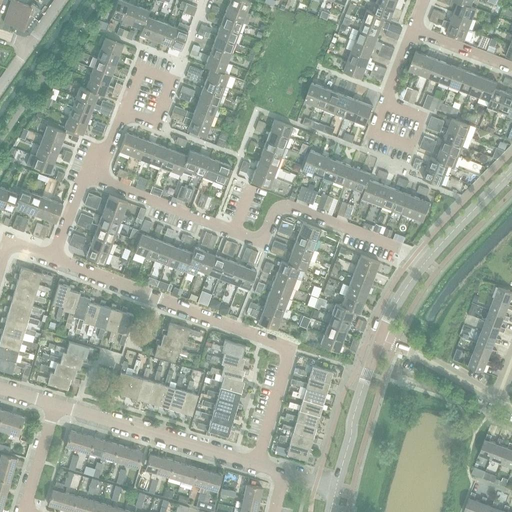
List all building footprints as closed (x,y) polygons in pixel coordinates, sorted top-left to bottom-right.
[(18,26),(19,23),(25,27),(39,8),(31,2),(29,5),(14,0),(10,0),(3,21),(23,28),(18,26)] [(124,14),(128,2),(124,0),(117,0),(111,17),(121,21),(124,14)] [(229,0),(228,4),(247,11),(250,1),(246,0),(229,0)] [(395,8),(398,0),(376,0),(376,1),(395,8)] [(477,8),(471,6),(458,1),(454,0),(451,0),(450,4),(449,5),(456,8),(454,11),(466,16),(473,18),(477,8)] [(385,17),(391,19),(395,8),(376,1),(373,11),(372,11),(385,16),(385,17)] [(131,25),(138,6),(128,2),(124,14),(121,21),(131,25)] [(186,3),(183,11),(194,15),(197,6),(186,3)] [(243,22),(247,11),(228,4),(224,15),(243,22)] [(148,15),(150,10),(138,6),(131,25),(141,28),(142,29),(147,15),(148,15)] [(367,10),(363,20),(381,26),(388,29),(390,23),(391,22),(384,20),(385,17),(385,16),(372,11),(373,11),(367,9),(367,10)] [(432,14),(444,19),(446,13),(434,9),(432,14)] [(469,28),(473,18),(466,16),(454,11),(450,21),(469,28)] [(442,25),(444,19),(432,14),(429,20),(435,22),(442,25)] [(141,28),(139,33),(150,38),(157,19),(148,15),(147,15),(142,29),(141,28)] [(239,32),(243,22),(224,15),(221,25),(239,32)] [(345,17),(342,23),(349,26),(352,20),(345,17)] [(160,41),(167,23),(157,19),(150,38),(160,41)] [(450,21),(444,19),(442,25),(441,26),(448,28),(446,32),(465,39),(469,28),(450,21)] [(378,37),(381,27),(363,20),(359,29),(378,37)] [(170,45),(177,26),(167,23),(160,41),(170,45)] [(388,29),(400,34),(403,28),(390,23),(388,29)] [(235,42),(239,32),(221,25),(217,35),(235,42)] [(177,26),(170,45),(180,49),(187,30),(177,26)] [(380,49),(383,44),(383,43),(376,40),(378,37),(359,29),(355,40),(374,47),(380,49)] [(398,39),(400,34),(388,29),(386,35),(398,39)] [(231,52),(235,42),(217,35),(213,45),(231,52)] [(478,46),(485,49),(490,37),(482,35),(478,46)] [(101,47),(119,54),(123,44),(105,36),(101,47)] [(370,57),(374,47),(355,40),(352,50),(370,57)] [(380,49),(393,54),(395,48),(383,44),(380,49)] [(228,62),(231,52),(213,45),(209,55),(228,62)] [(116,64),(119,54),(101,47),(97,57),(116,64)] [(391,59),(393,54),(380,49),(378,55),(391,59)] [(366,67),(373,69),(375,63),(375,62),(371,61),(372,58),(370,57),(352,50),(348,60),(366,67)] [(419,73),(426,55),(416,51),(409,70),(419,73)] [(205,66),(211,68),(211,67),(224,72),(228,62),(209,55),(205,66)] [(429,77),(436,59),(426,55),(419,73),(429,77)] [(112,74),(116,64),(97,57),(93,67),(112,74)] [(439,81),(446,62),(436,59),(429,77),(439,81)] [(362,78),(366,67),(348,60),(344,71),(362,78)] [(449,85),(456,66),(446,62),(439,81),(449,85)] [(375,63),(373,69),(385,74),(387,68),(375,63)] [(188,71),(201,76),(203,70),(190,65),(188,71)] [(459,89),(466,70),(456,66),(449,85),(459,89)] [(108,84),(112,74),(93,67),(89,77),(108,84)] [(229,74),(224,72),(211,67),(211,68),(207,78),(225,85),(229,74)] [(383,80),(385,74),(373,69),(370,75),(383,80)] [(469,92),(476,74),(466,70),(459,89),(469,92)] [(199,81),(201,76),(188,71),(185,76),(199,81)] [(479,96),(487,78),(476,74),(469,92),(479,96)] [(98,93),(104,95),(106,89),(113,92),(115,87),(108,84),(89,77),(86,88),(85,88),(98,93)] [(221,95),(225,85),(207,78),(203,88),(221,95)] [(495,87),(498,82),(487,78),(479,96),(490,100),(495,87)] [(315,104),(322,86),(312,82),(305,101),(315,104)] [(180,91),(193,96),(195,90),(182,85),(180,91)] [(85,88),(86,88),(80,86),(76,96),(95,103),(98,93),(85,88)] [(325,108),(332,89),(322,86),(315,104),(325,108)] [(409,101),(413,89),(408,87),(403,99),(409,101)] [(490,100),(488,105),(498,109),(505,91),(495,87),(490,100)] [(217,105),(221,95),(203,88),(199,98),(217,105)] [(336,112),(343,93),(332,89),(325,108),(336,112)] [(413,89),(409,101),(415,103),(419,91),(413,89)] [(191,101),(193,96),(180,91),(178,96),(191,101)] [(511,104),(511,102),(511,93),(505,91),(498,109),(508,113),(511,104)] [(346,116),(353,97),(343,93),(336,112),(346,116)] [(429,108),(433,96),(428,94),(423,107),(429,108)] [(91,113),(95,103),(76,96),(73,106),(91,113)] [(433,96),(429,108),(435,111),(439,98),(433,96)] [(356,119),(363,101),(353,97),(346,116),(356,119)] [(214,115),(217,105),(199,98),(195,108),(214,115)] [(100,105),(113,110),(115,104),(102,100),(100,105)] [(363,101),(356,119),(367,123),(373,105),(363,101)] [(111,115),(113,110),(100,105),(98,111),(111,115)] [(172,111),(185,116),(187,112),(188,110),(174,105),(172,111)] [(87,123),(91,113),(73,106),(69,116),(87,123)] [(210,125),(214,115),(195,108),(193,114),(187,112),(185,116),(192,118),(210,125)] [(183,122),(185,116),(172,111),(170,117),(183,122)] [(430,121),(442,126),(444,120),(432,115),(430,121)] [(83,134),(87,123),(69,116),(65,127),(83,134)] [(192,118),(185,116),(183,122),(183,123),(189,125),(188,129),(206,136),(210,125),(192,118)] [(453,130),(466,135),(470,125),(451,118),(447,128),(453,130)] [(270,130),(288,137),(292,126),(274,119),(270,130)] [(93,125),(105,130),(107,124),(95,120),(93,125)] [(440,132),(442,126),(430,121),(428,127),(440,132)] [(43,135),(62,142),(66,131),(47,124),(43,135)] [(103,136),(105,130),(93,125),(91,131),(103,136)] [(462,145),(466,135),(453,130),(447,128),(444,138),(462,145)] [(285,147),(288,137),(270,130),(266,140),(285,147)] [(130,154),(137,135),(126,131),(119,150),(130,154)] [(58,152),(62,142),(43,135),(39,145),(58,152)] [(140,158),(147,139),(137,135),(130,154),(140,158)] [(422,141),(435,146),(437,140),(424,136),(422,141)] [(459,155),(462,145),(444,138),(440,148),(459,155)] [(152,157),(157,143),(147,139),(140,158),(150,162),(152,157)] [(281,157),(285,147),(266,140),(262,150),(281,157)] [(432,152),(435,146),(422,141),(420,147),(432,152)] [(160,166),(167,147),(157,143),(152,157),(150,162),(160,166)] [(54,162),(58,152),(39,145),(36,155),(54,162)] [(170,170),(177,151),(167,147),(160,166),(170,170)] [(449,164),(455,166),(459,155),(440,148),(436,159),(449,164)] [(192,172),(200,153),(189,149),(187,155),(181,172),(191,176),(192,172)] [(277,167),(281,157),(262,150),(258,160),(277,167)] [(313,173),(320,154),(310,150),(303,169),(313,173)] [(180,174),(181,172),(187,155),(177,151),(170,170),(180,174)] [(50,173),(54,162),(36,155),(31,153),(27,164),(50,173)] [(202,176),(210,157),(200,153),(192,172),(202,176)] [(323,177),(331,157),(320,154),(313,173),(323,177)] [(213,180),(220,161),(210,157),(202,176),(213,180)] [(333,180),(341,161),(331,157),(323,177),(333,180)] [(436,159),(430,157),(426,167),(445,174),(449,164),(436,159)] [(273,177),(277,167),(258,160),(254,170),(273,177)] [(220,161),(213,180),(223,184),(230,165),(220,161)] [(344,184),(351,165),(341,161),(333,180),(344,184)] [(354,188),(361,169),(351,165),(344,184),(354,188)] [(441,185),(445,174),(426,167),(422,178),(441,185)] [(369,179),(371,173),(361,169),(354,188),(363,192),(364,192),(369,179)] [(269,187),(273,177),(254,170),(251,180),(269,187)] [(373,201),(377,190),(380,183),(369,179),(364,192),(363,192),(361,197),(373,201)] [(382,205),(389,187),(380,183),(377,190),(373,201),(382,205)] [(182,200),(187,187),(181,185),(176,198),(182,200)] [(9,191),(9,190),(0,186),(0,207),(2,208),(9,191)] [(303,201),(308,188),(302,186),(297,198),(303,201)] [(187,187),(182,200),(187,202),(192,190),(187,187)] [(393,209),(399,190),(389,187),(382,205),(393,209)] [(21,188),(19,193),(19,194),(14,207),(15,207),(25,211),(32,192),(21,188)] [(308,188),(303,201),(308,203),(313,190),(308,188)] [(13,212),(15,207),(14,207),(19,194),(19,193),(9,190),(9,191),(2,208),(13,212)] [(403,213),(410,194),(399,190),(393,209),(403,213)] [(35,215),(42,196),(32,192),(25,211),(35,215)] [(86,198),(98,203),(100,197),(88,193),(86,198)] [(202,208),(207,195),(201,193),(196,206),(202,208)] [(323,208),(327,196),(322,194),(317,206),(323,208)] [(413,216),(420,198),(410,194),(403,213),(413,216)] [(104,205),(123,212),(127,202),(108,195),(104,205)] [(207,195),(202,208),(207,210),(212,197),(207,195)] [(45,218),(52,200),(42,196),(35,215),(45,218)] [(327,196),(323,208),(329,210),(333,198),(327,196)] [(96,209),(98,203),(86,198),(83,204),(96,209)] [(420,198),(413,216),(423,220),(430,202),(420,198)] [(52,200),(45,218),(47,219),(56,222),(63,204),(52,200)] [(343,216),(348,203),(342,201),(338,214),(343,216)] [(348,203),(343,216),(349,218),(353,205),(348,203)] [(119,223),(123,212),(104,205),(101,215),(119,223)] [(78,218),(91,223),(93,217),(80,213),(78,218)] [(18,229),(22,216),(16,214),(12,227),(18,229)] [(116,232),(119,223),(101,215),(97,225),(116,232)] [(22,216),(18,229),(23,231),(28,219),(22,216)] [(89,229),(91,223),(78,218),(76,224),(89,229)] [(147,231),(151,221),(143,218),(142,219),(141,223),(139,228),(147,231)] [(279,225),(292,230),(294,224),(281,219),(279,225)] [(38,237),(43,224),(37,222),(32,235),(38,237)] [(298,232),(317,239),(321,229),(302,222),(298,232)] [(43,224),(38,237),(43,239),(48,226),(43,224)] [(112,242),(116,232),(97,225),(93,235),(112,242)] [(290,235),(292,230),(279,225),(277,230),(290,235)] [(206,246),(211,234),(205,231),(201,244),(206,246)] [(298,232),(294,242),(313,249),(317,239),(298,232)] [(70,238),(83,243),(85,238),(73,233),(70,238)] [(145,256),(152,237),(142,233),(135,252),(145,256)] [(211,234),(206,246),(212,248),(217,236),(211,234)] [(108,253),(112,242),(93,235),(89,245),(108,253)] [(155,260),(162,241),(152,237),(145,256),(155,260)] [(81,249),(83,243),(70,238),(68,244),(81,249)] [(227,254),(232,241),(226,239),(221,252),(227,254)] [(271,245),(284,250),(286,245),(273,240),(271,245)] [(165,263),(172,245),(162,241),(155,260),(165,263)] [(232,241),(227,254),(232,256),(237,243),(232,241)] [(314,261),(318,251),(313,249),(294,242),(290,252),(309,259),(314,261)] [(104,263),(108,253),(89,245),(85,256),(104,263)] [(175,267),(183,249),(172,245),(165,263),(175,267)] [(282,256),(284,250),(271,245),(269,251),(282,256)] [(194,247),(192,252),(188,265),(198,269),(205,251),(194,247)] [(247,262),(252,249),(246,247),(241,260),(247,262)] [(185,271),(188,265),(192,252),(183,249),(175,267),(185,271)] [(252,249),(247,262),(252,263),(252,264),(257,251),(252,249)] [(208,273),(215,255),(205,251),(198,269),(208,273)] [(305,270),(309,259),(290,252),(286,263),(299,268),(305,270)] [(356,264),(375,271),(379,261),(360,254),(356,264)] [(218,277),(225,258),(215,255),(208,273),(218,277)] [(228,281),(235,262),(225,258),(218,277),(228,281)] [(286,263),(281,261),(277,270),(296,277),(299,268),(286,263)] [(238,285),(245,266),(235,262),(228,281),(238,285)] [(245,266),(238,285),(248,288),(256,270),(250,268),(252,263),(247,262),(245,266)] [(371,281),(375,271),(356,264),(353,274),(371,281)] [(17,278),(38,284),(40,277),(47,279),(51,280),(52,276),(48,274),(21,266),(19,274),(14,272),(13,276),(17,278)] [(292,288),(296,277),(277,270),(273,280),(292,288)] [(367,292),(371,281),(353,274),(349,284),(367,292)] [(48,287),(38,284),(17,278),(15,285),(11,283),(10,287),(14,289),(35,294),(37,288),(47,291),(48,287)] [(63,309),(70,286),(63,284),(64,279),(60,278),(53,302),(59,304),(56,315),(61,317),(63,309)] [(288,298),(292,288),(273,280),(269,291),(288,298)] [(71,323),(73,315),(80,292),(73,290),(74,285),(70,284),(70,286),(63,309),(70,311),(67,322),(71,323)] [(364,301),(367,292),(349,284),(345,294),(364,301)] [(493,298),(508,303),(511,296),(511,291),(498,286),(493,298)] [(45,298),(35,294),(14,289),(12,296),(8,294),(6,298),(11,300),(32,305),(34,299),(44,302),(45,298)] [(81,329),(83,321),(90,298),(83,296),(84,291),(80,290),(80,292),(73,315),(79,317),(76,328),(81,329)] [(284,308),(288,298),(269,291),(265,301),(284,308)] [(354,310),(360,313),(364,301),(345,294),(341,305),(354,310)] [(91,335),(94,324),(100,304),(93,302),(94,298),(90,296),(90,298),(83,321),(89,323),(86,334),(91,335)] [(511,309),(511,304),(508,303),(493,298),(489,309),(504,315),(507,308),(511,310),(511,309)] [(42,309),(32,305),(11,300),(9,307),(4,305),(3,310),(8,311),(28,317),(30,310),(41,313),(42,309)] [(105,328),(111,307),(104,305),(105,301),(101,300),(100,304),(94,324),(100,326),(97,337),(102,338),(105,328)] [(263,307),(261,311),(280,318),(284,308),(265,301),(263,307)] [(113,341),(116,331),(122,310),(115,309),(116,304),(112,303),(111,307),(105,328),(111,329),(108,340),(113,341)] [(341,305),(335,303),(332,313),(350,320),(354,310),(341,305)] [(122,310),(116,331),(122,333),(119,343),(124,345),(133,314),(126,312),(127,307),(123,306),(122,310)] [(280,318),(261,311),(255,309),(252,307),(250,312),(253,313),(252,315),(259,317),(257,322),(276,329),(280,318)] [(509,316),(504,315),(489,309),(485,320),(500,326),(503,319),(508,321),(509,316)] [(39,320),(28,317),(8,311),(6,318),(1,316),(0,320),(4,322),(25,327),(27,321),(37,324),(39,320)] [(347,330),(350,320),(332,313),(328,323),(347,330)] [(505,328),(500,326),(485,320),(481,331),(496,337),(499,330),(504,332),(505,328)] [(36,330),(25,327),(4,322),(2,329),(0,327),(0,332),(1,333),(22,339),(24,332),(34,335),(36,330)] [(163,333),(186,340),(188,333),(199,336),(200,331),(170,322),(167,330),(162,328),(161,332),(163,333)] [(343,340),(347,330),(328,323),(324,333),(343,340)] [(501,339),(496,337),(481,331),(477,343),(492,348),(494,341),(499,343),(501,339)] [(32,342),(22,339),(1,333),(0,337),(0,344),(18,350),(20,343),(31,346),(32,342)] [(180,349),(182,343),(193,346),(194,342),(186,340),(163,333),(161,339),(157,338),(155,343),(157,343),(180,349)] [(339,351),(343,340),(324,333),(320,344),(339,351)] [(224,351),(241,356),(243,349),(248,351),(249,346),(225,339),(222,346),(212,343),(211,347),(224,351)] [(62,351),(86,357),(88,351),(92,352),(93,347),(69,340),(67,347),(56,344),(55,349),(62,351)] [(157,343),(155,350),(151,349),(149,353),(174,360),(176,353),(187,356),(188,352),(180,349),(157,343)] [(497,350),(492,348),(477,343),(472,354),(488,359),(490,353),(495,355),(497,350)] [(29,353),(18,350),(0,344),(0,356),(15,360),(17,354),(28,357),(29,353)] [(87,358),(86,357),(62,351),(61,358),(50,355),(49,359),(56,361),(80,368),(82,361),(86,362),(87,358)] [(249,358),(241,356),(224,351),(222,357),(212,354),(211,359),(224,363),(241,368),(243,361),(248,363),(249,358)] [(492,361),(488,359),(472,354),(468,365),(483,371),(486,364),(491,366),(492,361)] [(31,365),(15,360),(0,356),(0,368),(12,372),(14,365),(24,368),(22,375),(27,377),(31,365)] [(124,399),(126,395),(132,374),(125,372),(128,362),(124,360),(114,391),(121,393),(120,398),(124,399)] [(81,368),(80,368),(56,361),(54,368),(44,364),(42,369),(50,371),(74,378),(76,371),(80,372),(81,368)] [(249,370),(241,368),(224,363),(222,369),(212,366),(210,371),(223,375),(241,380),(243,373),(248,375),(249,370)] [(135,402),(137,398),(143,378),(136,376),(139,365),(135,364),(132,374),(126,395),(132,397),(131,401),(135,402)] [(308,376),(329,382),(331,375),(335,376),(336,372),(312,365),(310,371),(299,368),(298,373),(308,376)] [(148,401),(154,381),(147,379),(150,368),(146,367),(143,378),(137,398),(144,400),(142,404),(146,405),(148,401)] [(158,404),(164,384),(158,382),(161,371),(156,370),(155,375),(154,381),(148,401),(154,403),(153,407),(157,409),(158,404)] [(75,378),(74,378),(50,371),(48,378),(37,375),(36,379),(67,389),(69,381),(74,382),(75,378)] [(168,412),(169,408),(175,387),(169,385),(172,375),(167,373),(164,384),(158,404),(165,406),(164,411),(168,412)] [(248,382),(241,380),(223,375),(222,381),(211,378),(210,383),(220,386),(240,391),(242,385),(247,386),(248,382)] [(305,387),(325,392),(327,386),(332,387),(333,383),(329,382),(308,376),(307,382),(296,379),(294,384),(305,387)] [(179,415),(180,411),(186,390),(180,388),(183,378),(179,377),(175,387),(169,408),(176,409),(175,414),(179,415)] [(186,390),(180,411),(187,413),(186,417),(190,419),(198,394),(190,392),(193,381),(189,380),(186,390)] [(245,393),(240,391),(220,386),(218,393),(208,389),(206,394),(217,397),(237,403),(239,396),(243,397),(245,393)] [(330,394),(325,392),(305,387),(303,393),(293,390),(291,395),(302,398),(322,403),(324,397),(329,398),(330,394)] [(241,404),(237,403),(217,397),(215,403),(204,400),(203,405),(214,408),(234,413),(236,407),(240,408),(241,404)] [(327,405),(322,403),(302,398),(300,405),(289,401),(288,406),(299,409),(319,415),(321,408),(325,409),(327,405)] [(238,415),(234,413),(214,408),(212,414),(201,411),(200,415),(210,419),(231,424),(233,418),(237,419),(238,415)] [(324,416),(319,415),(299,409),(297,416),(286,412),(285,417),(296,420),(316,426),(318,419),(322,420),(324,416)] [(0,428),(7,431),(12,413),(2,410),(0,416),(0,428)] [(12,413),(7,431),(18,434),(23,416),(12,413)] [(235,426),(231,424),(210,419),(208,425),(198,422),(197,427),(227,436),(229,429),(234,430),(235,426)] [(320,427),(316,426),(296,420),(294,427),(283,423),(281,428),(292,431),(313,437),(315,430),(319,431),(320,427)] [(77,448),(82,433),(70,429),(65,444),(77,448)] [(317,438),(313,437),(292,431),(290,437),(280,434),(278,439),(289,442),(309,447),(311,441),(316,442),(317,438)] [(89,452),(94,437),(82,433),(77,448),(89,452)] [(491,458),(497,443),(489,440),(491,435),(487,433),(485,438),(484,438),(479,453),(491,458)] [(101,455),(105,440),(94,437),(89,452),(101,455)] [(502,462),(508,447),(501,444),(503,439),(499,438),(497,443),(491,458),(502,462)] [(113,459),(117,444),(105,440),(101,455),(113,459)] [(314,449),(309,447),(289,442),(287,448),(277,445),(275,450),(306,459),(308,452),(313,453),(314,449)] [(511,465),(511,442),(510,442),(508,447),(502,462),(511,465)] [(125,462),(129,447),(117,444),(113,459),(125,462)] [(129,447),(125,462),(137,466),(141,451),(129,447)] [(0,456),(0,466),(13,470),(16,458),(1,453),(0,456)] [(156,472),(161,457),(149,453),(144,468),(156,472)] [(168,475),(173,460),(161,457),(156,472),(168,475)] [(180,479),(184,464),(173,460),(168,475),(180,479)] [(192,482),(196,467),(184,464),(180,479),(192,482)] [(0,479),(9,482),(13,470),(0,466),(0,479)] [(204,486),(208,471),(196,467),(192,482),(204,486)] [(208,471),(204,486),(216,489),(220,474),(208,471)] [(0,492),(6,494),(9,482),(0,479),(0,492)] [(243,495),(259,499),(261,486),(246,483),(243,495)] [(60,507),(64,492),(52,488),(48,503),(60,507)] [(72,511),(76,496),(64,492),(60,507),(72,511)] [(465,511),(476,511),(481,501),(474,498),(476,493),(471,492),(470,497),(469,497),(463,511),(465,511)] [(256,511),(259,499),(243,495),(240,507),(256,511)] [(76,511),(84,511),(88,499),(76,496),(72,511),(76,511)] [(489,511),(492,505),(485,503),(487,498),(483,496),(481,501),(476,511),(489,511)] [(97,511),(100,503),(88,499),(84,511),(97,511)] [(211,510),(213,503),(202,500),(200,507),(211,510)] [(502,511),(503,509),(496,507),(498,502),(494,500),(492,505),(489,511),(502,511)] [(110,511),(112,506),(100,503),(97,511),(110,511)] [(176,509),(186,511),(187,511),(189,506),(178,503),(176,509)]
